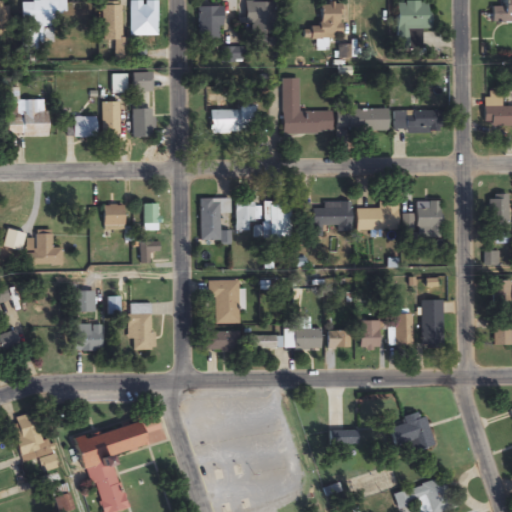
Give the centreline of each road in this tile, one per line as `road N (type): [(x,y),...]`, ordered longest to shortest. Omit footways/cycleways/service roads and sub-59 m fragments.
road 1 (residential): [(203,511),(168,409),(178,386),(178,0)]
road 2 (residential): [(502,511),(465,398),(458,0)]
road 3 (residential): [(0,172),(511,166)]
road 4 (residential): [(511,378),(35,386)]
